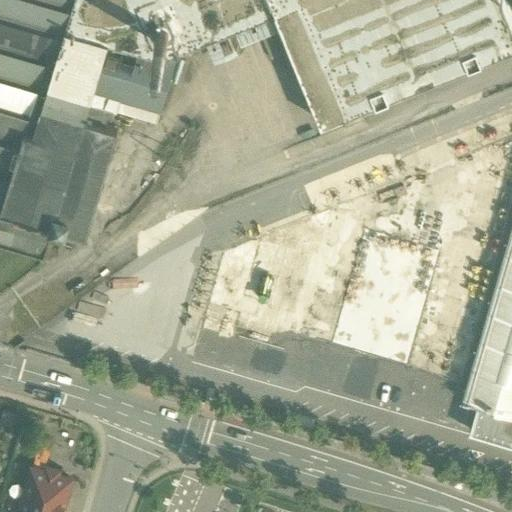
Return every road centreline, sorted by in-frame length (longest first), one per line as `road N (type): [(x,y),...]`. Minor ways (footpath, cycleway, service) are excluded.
road 1 (secondary): [(140,415),(459,511)]
road 2 (secondary): [(0,370),(140,415)]
